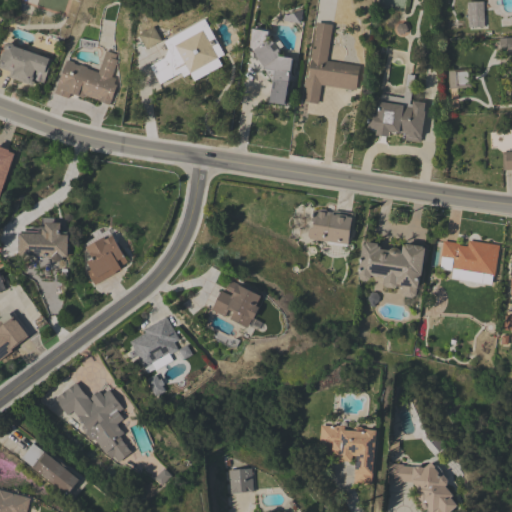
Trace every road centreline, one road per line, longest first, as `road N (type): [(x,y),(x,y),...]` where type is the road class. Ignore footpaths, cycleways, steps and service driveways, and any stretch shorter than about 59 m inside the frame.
road 1 (residential): [(0,109),(79,138),(511,206)]
road 2 (residential): [(201,161),(189,229),(164,270),(0,403)]
